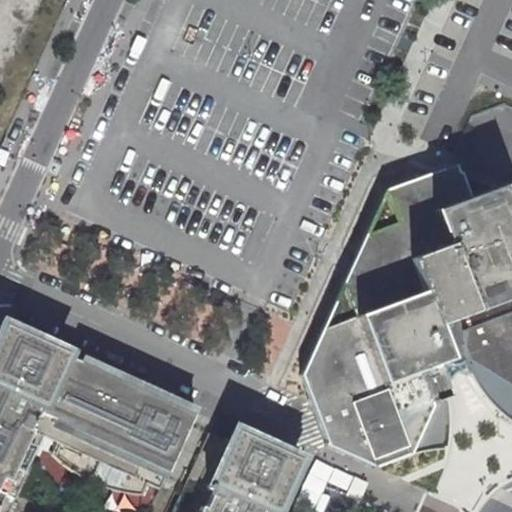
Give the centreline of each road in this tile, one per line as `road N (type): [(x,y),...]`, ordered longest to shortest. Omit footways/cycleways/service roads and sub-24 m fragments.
road 1 (unclassified): [(0,280),(288,410)]
road 2 (unclassified): [(109,0),(0,244)]
